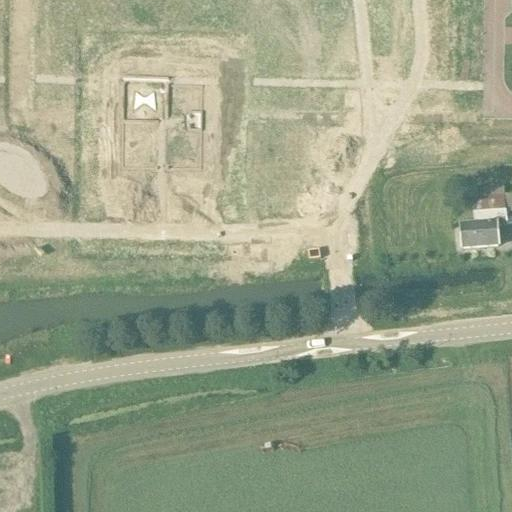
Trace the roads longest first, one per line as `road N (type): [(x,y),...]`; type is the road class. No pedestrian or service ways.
road 1 (unclassified): [(0,395),(47,381),(511,328)]
road 2 (residential): [(495,0),(493,110),(511,111)]
